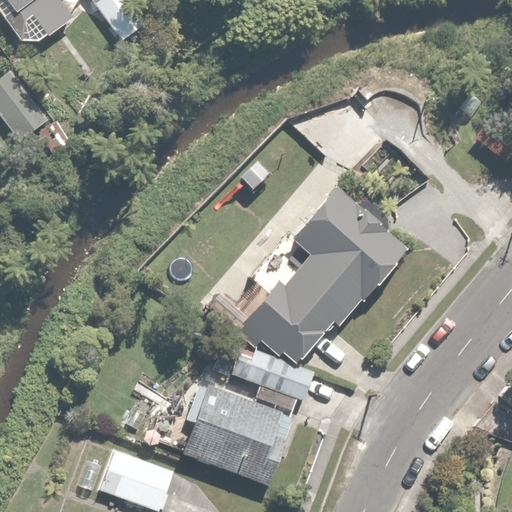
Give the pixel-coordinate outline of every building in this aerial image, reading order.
[(0,0),(19,24),(35,11),(46,26),(68,9),(60,0),(0,0)] [(89,0),(98,12),(114,0),(89,0)] [(8,72),(0,77),(0,120),(9,134),(38,114),(8,72)] [(319,80),(281,116),(321,157),(359,121),(319,80)] [(52,155),(70,139),(70,138),(57,123),(38,140),(52,155)] [(270,175),(255,159),(236,178),(251,193),(270,175)] [(245,274),(263,294),(230,330),(252,349),(257,343),(274,358),(280,351),(295,365),(364,289),(367,292),(404,252),(316,172),(279,212),(293,226),(284,236),(245,274)] [(309,374),(253,351),(249,350),(242,366),(218,357),(213,369),(259,387),(254,398),(281,408),(287,394),(299,399),(309,374)] [(289,420),(204,390),(181,454),(266,484),(289,420)] [(511,410),(482,398),(470,426),(511,444),(511,410)] [(507,443),(481,442),(480,460),(506,462),(507,443)] [(110,449),(96,489),(157,510),(168,480),(156,476),(159,467),(110,449)]
